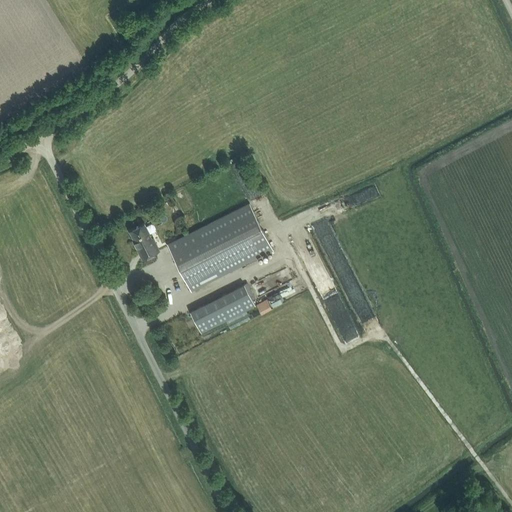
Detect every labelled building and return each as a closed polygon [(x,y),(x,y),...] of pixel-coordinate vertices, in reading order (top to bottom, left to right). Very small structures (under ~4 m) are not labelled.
[(188,206),(198,202),(191,186),(181,191),(188,206)] [(250,203),(177,239),(168,244),(191,290),(273,249),(250,203)] [(185,203),(177,206),(180,214),(188,211),(185,203)] [(152,237),(144,222),(129,230),(136,243),(135,244),(143,259),(156,252),(150,240),(154,238),(153,237),(152,237)] [(160,233),(154,236),(160,249),(166,246),(160,233)] [(266,278),(272,287),(293,275),(287,266),(266,278)] [(245,283),(199,306),(190,311),(201,332),(256,305),(245,283)] [(267,299),(256,304),(261,314),(272,308),(267,299)] [(351,333),(362,330),(358,318),(347,322),(351,333)]
